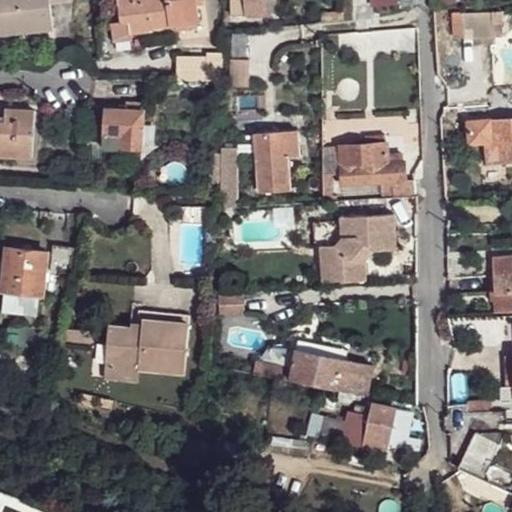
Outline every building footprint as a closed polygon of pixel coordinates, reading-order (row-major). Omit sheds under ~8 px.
[(0,0),(0,24),(6,24),(15,32),(15,33),(53,28),(50,2),(67,0),(0,0)] [(118,0),(121,22),(111,23),(114,40),(132,38),(131,34),(153,31),(153,27),(199,21),(196,0),(118,0)] [(229,0),(230,15),(265,14),(265,0),(229,0)] [(489,8),(452,12),(454,34),(491,31),(489,8)] [(6,24),(0,24),(0,34),(15,33),(15,32),(6,24)] [(179,58),(179,78),(215,78),(216,68),(216,58),(179,58)] [(249,59),(233,59),(232,85),(248,86),(249,59)] [(0,120),(0,150),(14,151),(14,157),(33,158),(35,109),(6,108),(5,121),(0,120)] [(106,109),(104,147),(125,148),(125,147),(142,148),(144,111),(106,109)] [(468,121),(470,143),(484,142),(486,165),(511,162),(511,119),(491,121),(491,119),(468,121)] [(256,133),(260,192),(291,190),(288,157),(300,156),(298,130),(256,133)] [(389,162),(387,143),(340,146),(340,153),(323,154),(323,174),(331,174),(342,173),(342,184),(381,182),(381,194),(382,196),(415,194),(415,179),(405,180),(403,161),(389,162)] [(222,147),(221,199),(224,200),(224,208),(237,207),(238,148),(222,147)] [(331,174),(323,174),(323,201),(337,200),(336,195),(333,195),(331,174)] [(381,182),(342,184),(343,196),(381,194),(381,182)] [(342,216),(343,239),(339,244),(322,246),(324,281),(343,280),(343,282),(367,280),(365,257),(372,251),(396,249),(394,213),(342,216)] [(53,245),(51,271),(71,273),(75,247),(53,245)] [(7,247),(5,260),(1,260),(1,259),(0,258),(0,271),(4,272),(2,291),(13,292),(33,294),(42,296),(48,252),(7,247)] [(511,255),(493,257),(494,276),(490,276),(490,292),(495,292),(496,301),(496,313),(511,312),(511,255)] [(33,294),(13,292),(10,312),(30,314),(33,294)] [(219,296),(220,313),(244,312),(243,295),(219,296)] [(109,325),(105,366),(139,369),(185,373),(190,315),(139,310),(138,328),(109,325)] [(244,312),(220,313),(220,332),(244,331),(244,312)] [(20,334),(19,344),(59,350),(60,339),(20,334)] [(348,349),(299,339),(297,349),(346,359),(348,349)] [(268,346),(263,364),(289,370),(292,352),(268,346)] [(346,359),(297,349),(291,379),(339,390),(347,391),(367,395),(373,365),(346,359)] [(263,364),(256,363),(254,372),(286,379),(289,370),(263,364)] [(139,369),(105,366),(104,378),(138,380),(139,369)] [(348,411),(341,442),(387,452),(388,444),(389,444),(397,408),(373,402),(370,415),(348,411)] [(325,422),(317,421),(315,429),(324,430),(325,422)]
